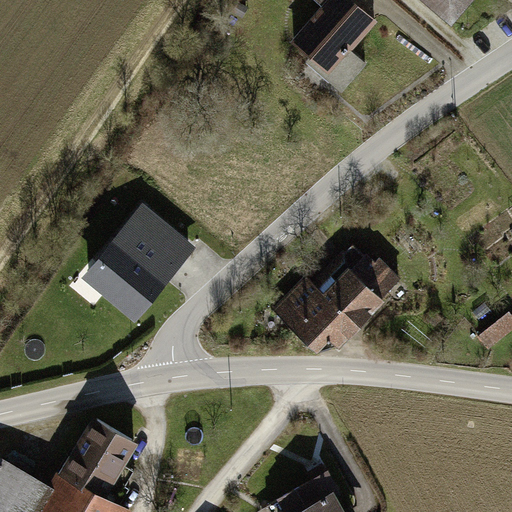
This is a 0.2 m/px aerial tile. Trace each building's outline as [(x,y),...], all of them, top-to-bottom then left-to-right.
[(381,22),(354,0),(334,0),(298,44),(336,75),(381,22)] [(426,0),(452,22),(470,0),(426,0)] [(143,194),(82,269),(140,317),(201,241),(143,194)] [(333,362),(408,282),(363,239),(318,287),(308,278),(278,310),(333,362)] [(511,338),(511,312),(484,335),(497,351),(511,338)] [(148,442),(97,417),(57,482),(0,451),(0,511),(136,511),(138,509),(115,495),(148,442)] [(352,511),(341,491),(303,511),(352,511)]
